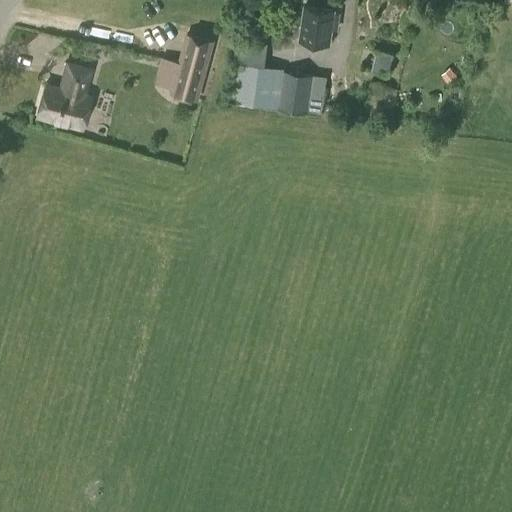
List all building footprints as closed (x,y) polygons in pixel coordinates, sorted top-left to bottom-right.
[(338,27),(340,12),(335,12),(335,9),(307,5),(303,37),(331,41),(333,26),(338,27)] [(169,92),(198,100),(215,39),(185,31),(169,92)] [(376,49),(372,68),(388,72),(393,53),(376,49)] [(321,114),(327,73),(235,61),(229,101),(321,114)] [(83,94),(90,69),(67,62),(60,88),(44,83),(36,114),(81,126),(89,95),(83,94)] [(390,123),(398,89),(371,83),(363,116),(390,123)]
